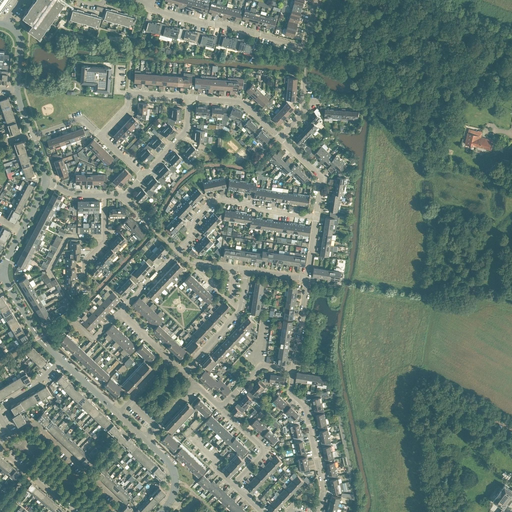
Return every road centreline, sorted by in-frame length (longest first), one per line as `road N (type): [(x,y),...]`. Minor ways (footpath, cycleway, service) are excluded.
road 1 (residential): [(177,251),(189,224),(221,199),(315,219)]
road 2 (unclassified): [(302,46),(150,7)]
road 3 (residential): [(317,511),(322,490),(304,407),(290,392),(293,369)]
